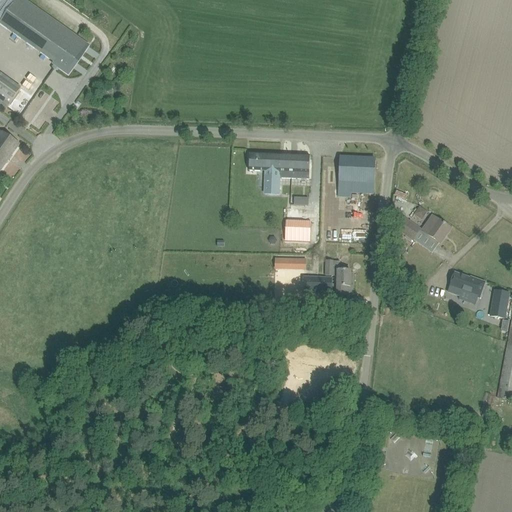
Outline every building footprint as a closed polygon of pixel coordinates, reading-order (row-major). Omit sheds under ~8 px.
[(88,45),(24,0),(16,0),(0,23),(0,24),(68,73),(88,45)] [(0,104),(6,109),(21,89),(0,73),(0,104)] [(20,118),(33,128),(41,133),(60,107),(39,92),(20,118)] [(0,172),(20,145),(3,133),(2,133),(0,131),(0,172)] [(249,171),(266,172),(265,187),(279,187),(279,178),(309,180),(310,157),(250,154),(249,171)] [(340,158),(340,168),(339,192),(374,194),(375,159),(340,158)] [(404,203),(407,195),(397,191),(394,199),(404,203)] [(412,217),(425,224),(432,213),(419,206),(412,217)] [(422,232),(440,244),(451,229),(433,216),(422,232)] [(397,229),(413,240),(421,230),(404,219),(397,229)] [(477,257),(484,264),(493,272),(503,261),(487,246),(477,257)] [(337,295),(343,295),(353,296),(354,274),(351,274),(351,272),(338,271),(333,271),(333,262),(326,262),(326,276),(332,276),(332,287),(337,287),(337,295)] [(462,291),(481,298),(486,282),(472,277),(471,278),(465,276),(456,273),(449,292),(460,296),(462,291)] [(495,292),(490,317),(505,320),(509,294),(495,292)] [(511,319),(511,322),(497,399),(511,402),(511,319)] [(503,320),(501,331),(508,332),(509,322),(503,320)]
